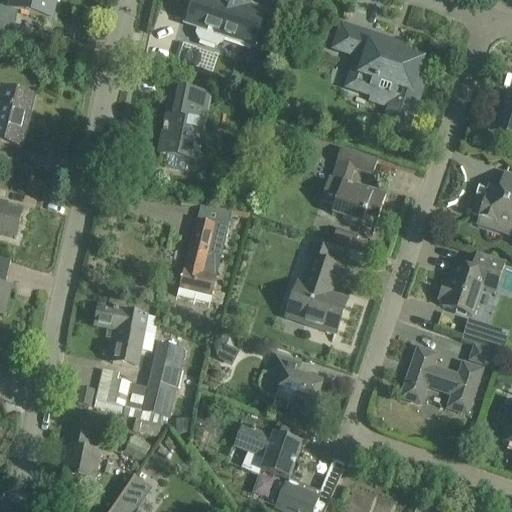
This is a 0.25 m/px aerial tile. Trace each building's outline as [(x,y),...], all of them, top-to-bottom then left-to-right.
[(12,0),(10,10),(51,20),(54,6),(50,5),(51,0),(12,0)] [(250,0),(194,0),(186,25),(200,30),(198,35),(201,41),(215,45),(221,43),(223,37),(254,48),(265,14),(248,8),(250,0)] [(0,38),(12,41),(12,40),(8,39),(13,16),(0,13),(0,38)] [(391,43),(341,26),(333,50),(363,60),(355,83),(373,89),(369,101),(388,108),(383,123),(408,132),(424,82),(417,79),(422,62),(388,51),(391,43)] [(244,61),(235,90),(251,96),(263,59),(251,55),(248,62),(244,61)] [(199,149),(209,97),(212,85),(197,81),(194,94),(173,90),(167,117),(172,117),(169,129),(164,128),(163,133),(164,134),(159,155),(191,161),(196,162),(199,149)] [(33,97),(0,90),(0,144),(20,149),(33,97)] [(242,97),(229,92),(225,103),(238,108),(242,97)] [(492,131),(511,138),(511,98),(504,96),(492,131)] [(267,142),(263,156),(273,159),(277,145),(267,142)] [(376,163),(341,152),(333,180),(330,179),(322,203),(335,207),(333,215),(361,225),(361,226),(362,226),(366,216),(377,220),(376,221),(378,221),(386,196),(385,196),(384,197),(369,192),(369,191),(368,190),(367,193),(348,187),(354,170),(372,176),(371,177),(373,177),(378,163),(376,162),(376,163)] [(511,237),(511,178),(505,176),(499,194),(489,191),(486,201),(478,199),(472,216),(474,217),(474,216),(480,218),(478,225),(477,224),(477,226),(511,237)] [(0,236),(16,240),(22,215),(6,211),(7,207),(0,205),(0,236)] [(200,210),(197,222),(178,299),(209,307),(210,305),(213,293),(228,230),(232,212),(200,210)] [(333,243),(367,255),(370,247),(356,242),(358,237),(337,230),(333,243)] [(443,303),(442,308),(472,319),(485,281),(498,285),(505,265),(477,255),(471,273),(456,267),(446,294),(442,292),(439,302),(443,303)] [(287,319),(334,335),(331,343),(332,344),(347,301),(326,295),(329,288),(332,289),(339,269),(307,259),(306,260),(310,261),(303,284),(300,282),(287,319)] [(140,301),(142,290),(120,286),(119,298),(140,301)] [(213,290),(213,293),(210,305),(221,307),(224,293),(213,290)] [(114,311),(113,313),(98,310),(95,328),(125,334),(123,342),(117,341),(112,365),(136,370),(139,353),(152,355),(157,331),(152,330),(154,320),(118,313),(118,312),(114,311)] [(507,337),(466,324),(461,339),(502,352),(507,337)] [(223,344),(227,342),(230,338),(228,333),(223,331),(219,333),(217,337),(218,342),(223,344)] [(94,410),(136,420),(162,427),(164,419),(171,421),(178,390),(181,391),(185,374),(182,373),(187,351),(160,345),(149,391),(119,383),(120,376),(103,372),(94,410)] [(497,373),(501,359),(475,350),(470,363),(497,373)] [(436,357),(418,351),(412,369),(413,369),(411,377),(409,377),(401,400),(420,406),(426,388),(452,397),(448,410),(467,416),(482,373),(463,367),(459,379),(432,369),(436,357)] [(302,365),(275,356),(269,375),(283,380),(276,401),(293,407),(295,401),(315,408),(323,385),(299,376),(302,365)] [(495,382),(492,390),(500,392),(503,384),(495,382)] [(81,391),(81,392),(78,405),(90,408),(93,394),(81,391)] [(507,430),(502,445),(511,448),(511,404),(509,404),(501,428),(507,430)] [(85,428),(74,425),(69,448),(63,477),(94,483),(107,418),(88,414),(85,428)] [(162,427),(136,420),(133,432),(159,439),(162,427)] [(176,436),(189,436),(189,422),(176,422),(176,436)] [(289,482),(289,481),(301,446),(273,436),(271,439),(241,426),(233,448),(265,459),(259,471),(285,480),(289,482)] [(125,454),(143,464),(153,447),(135,437),(125,454)] [(139,511),(154,491),(135,479),(111,511),(139,511)] [(289,482),(287,486),(284,485),(277,508),(278,508),(287,511),(312,511),(320,494),(289,481),(289,482)]
